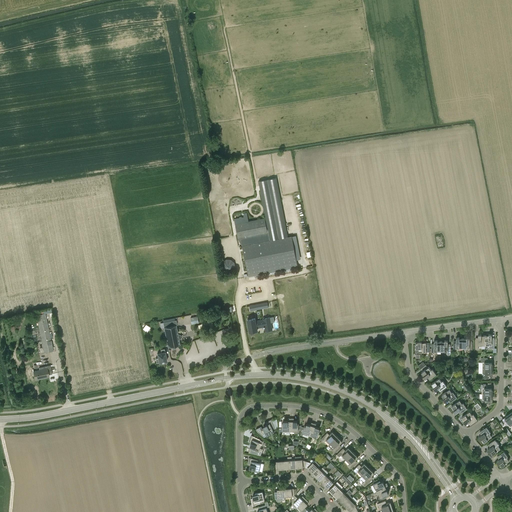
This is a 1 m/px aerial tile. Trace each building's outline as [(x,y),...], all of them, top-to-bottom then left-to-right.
[(292,236),(288,237),(277,178),(259,181),(270,241),(242,246),(248,277),(298,267),(292,236)] [(238,239),(268,233),(265,218),(245,222),(244,217),(234,219),(238,239)] [(222,261),(225,269),(234,266),(231,258),(222,261)] [(44,353),(53,351),(45,313),(36,315),(44,353)] [(201,313),(174,318),(175,320),(174,320),(175,325),(176,325),(176,327),(192,324),(190,317),(198,316),(199,323),(202,322),(201,313)] [(198,316),(190,317),(192,324),(199,323),(198,316)] [(255,318),(247,320),(249,332),(257,330),(257,328),(264,327),(264,328),(264,327),(265,331),(270,330),(269,323),(271,323),(271,322),(275,322),(274,317),(270,317),(265,318),(263,319),(263,320),(257,321),(256,321),(255,320),(255,318)] [(174,320),(160,323),(161,328),(164,327),(168,347),(171,347),(172,347),(173,348),(175,348),(176,346),(177,345),(180,345),(179,340),(180,339),(181,338),(181,335),(179,334),(177,334),(176,327),(176,325),(175,325),(174,320)] [(481,345),(485,345),(485,335),(481,335),(481,334),(478,334),(478,338),(475,338),(475,339),(475,350),(478,350),(478,345),(481,345)] [(485,348),(493,348),(494,348),(494,339),(492,339),(492,335),(488,334),(488,335),(485,335),(485,348)] [(459,348),(463,348),(463,339),(459,339),(459,338),(456,338),(456,342),(453,342),(453,350),(456,350),(456,348),(459,348)] [(463,339),(463,348),(466,348),(466,349),(469,349),(469,350),(472,350),(472,342),(469,342),(470,338),(466,338),(466,339),(463,339)] [(422,358),(422,352),(430,352),(430,349),(426,349),(426,343),(422,343),(422,341),(421,341),(419,341),(418,341),(417,342),(416,342),(416,343),(415,344),(415,345),(415,354),(415,356),(416,358),(422,358)] [(437,351),(441,351),(441,342),(437,342),(437,341),(434,341),(434,345),(431,345),(431,353),(434,353),(434,352),(437,352),(437,351)] [(444,342),(441,342),(441,351),(444,351),(444,352),(447,352),(447,354),(447,355),(449,355),(450,354),(450,346),(447,346),(448,341),(444,341),(444,342)] [(164,361),(166,360),(164,349),(161,350),(161,353),(157,354),(158,358),(156,359),(156,363),(159,362),(159,363),(160,363),(161,363),(162,363),(163,362),(164,362),(164,361)] [(482,368),(493,368),(493,364),(492,364),(492,359),(487,359),(487,358),(480,358),(480,362),(482,362),(482,368)] [(427,376),(430,379),(436,374),(432,369),(431,370),(429,366),(428,367),(426,365),(420,369),(422,371),(421,372),(424,375),(423,376),(424,379),(427,376)] [(39,368),(40,370),(34,372),(35,380),(49,377),(49,375),(52,374),(50,366),(39,368)] [(493,368),(482,368),(482,374),(481,374),(481,379),(489,379),(489,377),(492,377),(492,372),(493,372),(493,368)] [(438,388),(440,391),(447,386),(443,381),(442,381),(439,378),(432,383),(434,387),(433,388),(435,390),(438,388)] [(485,384),(481,384),(481,389),(482,389),(482,394),(492,394),(493,390),(492,390),(492,385),(485,385),(485,384)] [(448,399),(450,402),(457,397),(453,392),(452,393),(449,389),(446,392),(442,395),(444,398),(443,399),(445,401),(448,399)] [(492,394),(482,394),(482,400),(485,400),(485,403),(491,403),(491,398),(492,398),(492,394)] [(458,410),(460,413),(467,409),(463,403),(462,404),(459,400),(452,406),(454,409),(453,410),(455,413),(458,410)] [(468,421),(470,424),(477,420),(473,414),(472,415),(469,412),(462,417),(464,420),(463,421),(465,424),(468,421)] [(510,426),(511,425),(511,418),(509,414),(506,417),(506,418),(502,420),(506,426),(509,424),(510,426)] [(282,431),(290,431),(290,418),(287,418),(287,421),(284,421),(283,424),(282,424),(282,431)] [(290,418),(290,431),(298,431),(298,424),(297,424),(297,421),(294,421),(294,418),(290,418)] [(273,430),(275,429),(271,419),(265,423),(266,425),(263,426),(265,429),(263,430),(261,426),(256,429),(257,432),(263,438),(274,432),(273,430)] [(302,433),(310,435),(314,423),(310,422),(310,425),(306,424),(305,427),(304,426),(304,428),(303,431),(302,433)] [(317,424),(314,423),(310,435),(317,438),(320,431),(318,431),(319,428),(316,427),(317,424)] [(481,439),(484,442),(492,436),(489,433),(490,432),(486,427),(480,432),(482,435),(479,437),(480,439),(481,439)] [(326,440),(330,444),(337,437),(332,432),(328,436),(326,433),(320,439),(324,442),(326,440)] [(263,448),(260,447),(263,441),(260,440),(251,435),(249,442),(251,443),(249,453),(260,455),(263,448)] [(337,437),(330,444),(328,446),(335,453),(341,447),(338,445),(342,442),(337,437)] [(490,451),(493,454),(500,449),(498,445),(499,445),(495,439),(488,444),(490,447),(487,449),(489,452),(490,451)] [(344,457),(346,459),(353,452),(348,447),(344,451),(342,449),(337,455),(342,459),(344,457)] [(499,463),(501,466),(509,461),(507,457),(508,457),(504,451),(497,456),(499,459),(496,461),(498,464),(499,463)] [(353,452),(346,459),(350,463),(348,466),(351,469),(357,463),(354,461),(358,457),(353,452)] [(253,469),(252,470),(259,471),(261,463),(257,463),(258,460),(249,457),(247,464),(250,465),(250,468),(253,469)] [(285,469),(284,460),(284,461),(275,462),(276,469),(285,469)] [(295,460),(296,468),(302,467),(305,468),(307,461),(301,460),(295,460)] [(310,462),(307,461),(305,468),(308,469),(312,473),(318,467),(320,466),(315,461),(310,460),(310,462)] [(358,471),(362,475),(369,468),(364,463),(360,467),(358,465),(353,470),(356,473),(358,471)] [(320,469),(318,467),(312,473),(316,477),(324,469),(323,467),(321,469),(320,469)] [(369,468),(362,475),(360,478),(364,482),(362,483),(365,487),(373,479),(370,477),(374,473),(369,468)] [(326,470),(324,469),(316,477),(320,481),(326,475),(324,473),(324,472),(326,470)] [(328,477),(326,475),(320,481),(323,485),(332,476),(330,475),(328,477)] [(333,478),(332,476),(323,485),(327,489),(333,483),(331,481),(331,480),(333,478)] [(376,492),(388,486),(386,483),(384,484),(383,481),(380,483),(379,481),(378,482),(377,480),(373,483),(373,484),(376,492)] [(329,490),(333,494),(341,486),(340,484),(338,486),(337,486),(335,484),(329,490)] [(343,487),(341,486),(333,494),(337,498),(343,492),(341,490),(341,489),(343,487)] [(390,489),(388,486),(376,492),(380,499),(386,496),(386,495),(388,493),(387,490),(390,489)] [(284,489),(285,497),(294,496),(291,499),(295,495),(294,495),(294,488),(284,489)] [(285,500),(285,497),(284,489),(275,490),(275,491),(274,491),(274,498),(276,498),(276,501),(277,501),(277,502),(281,501),(281,500),(285,500)] [(251,499),(252,506),(260,503),(259,501),(264,500),(262,492),(256,493),(256,494),(253,495),(254,498),(251,499)] [(344,494),(343,492),(337,498),(340,502),(349,493),(347,492),(345,494),(344,494)] [(350,495),(349,493),(340,502),(344,506),(350,499),(348,498),(348,497),(350,495)] [(298,499),(295,495),(291,499),(292,505),(296,508),(297,507),(305,499),(303,496),(301,498),(300,497),(298,499)] [(352,498),(350,499),(344,506),(345,505),(349,510),(350,511),(357,509),(354,504),(357,502),(352,498)] [(300,511),(301,511),(304,511),(308,508),(306,506),(307,504),(306,503),(308,501),(305,499),(297,507),(301,510),(300,511)] [(381,507),(383,511),(393,509),(390,502),(385,504),(384,501),(377,504),(379,508),(381,507)]
